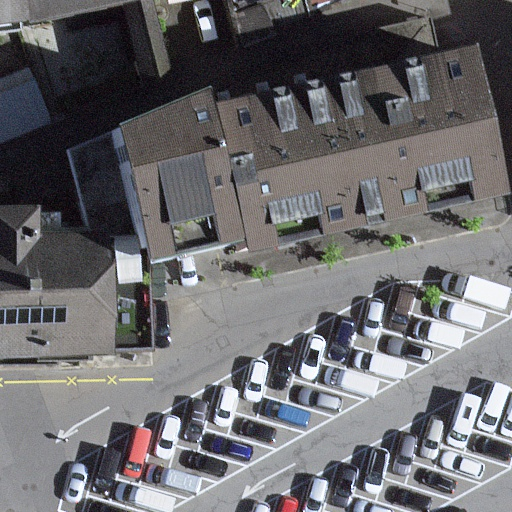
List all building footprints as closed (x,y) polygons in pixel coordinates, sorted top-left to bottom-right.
[(0,0),(0,17),(14,14),(10,0),(0,0)] [(10,0),(14,14),(72,0),(10,0)] [(466,55),(220,112),(250,240),(252,252),(299,242),(393,220),(499,196),(466,55)] [(0,73),(0,135),(54,115),(32,61),(0,73)] [(167,259),(250,240),(220,112),(214,87),(108,133),(133,240),(139,266),(145,264),(167,259)] [(145,264),(139,266),(133,240),(60,242),(38,243),(37,211),(0,211),(0,355),(60,354),(119,352),(149,351),(145,264)]
